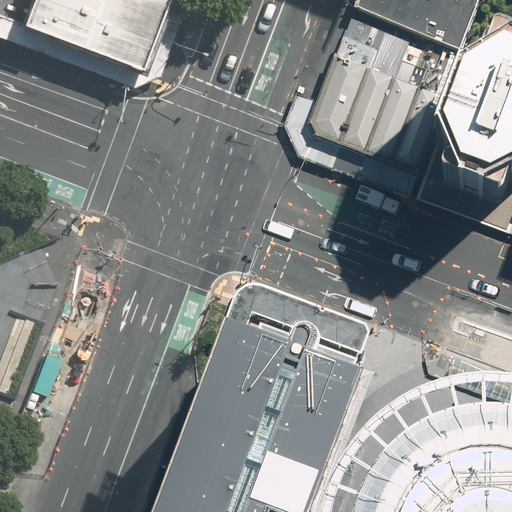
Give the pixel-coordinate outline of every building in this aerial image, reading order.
[(24,0),(15,26),(131,70),(157,0),(24,0)] [(360,0),(355,13),(386,25),(413,35),(438,45),(466,56),(487,0),(360,0)] [(317,138),(339,147),(386,25),(355,13),(312,127),(317,138)] [(413,35),(386,25),(339,147),(366,157),(413,35)] [(413,35),(366,157),(391,167),(438,45),(413,35)] [(466,56),(438,45),(391,167),(419,178),(466,56)] [(511,181),(511,51),(461,84),(440,137),(462,191),(481,198),(511,181)] [(324,511),(354,430),(364,402),(373,376),(236,327),(216,381),(205,413),(189,456),(168,511),(324,511)] [(511,378),(454,356),(446,376),(511,400),(511,378)] [(511,511),(511,409),(510,410),(496,408),(480,408),(465,409),(451,412),(437,417),(426,422),(415,428),(405,435),(396,443),(387,452),(380,461),(373,471),(367,481),(362,493),(358,504),(356,511),(511,511)]
